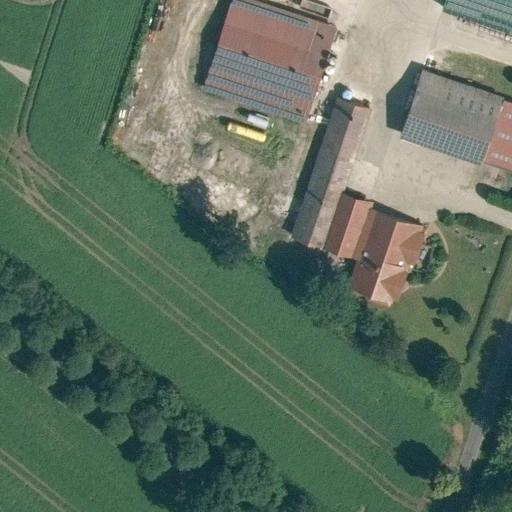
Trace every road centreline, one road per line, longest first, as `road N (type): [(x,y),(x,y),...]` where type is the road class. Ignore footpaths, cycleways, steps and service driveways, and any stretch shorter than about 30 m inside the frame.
road 1 (unclassified): [(0,320),(239,511)]
road 2 (unclassified): [(511,330),(449,511)]
